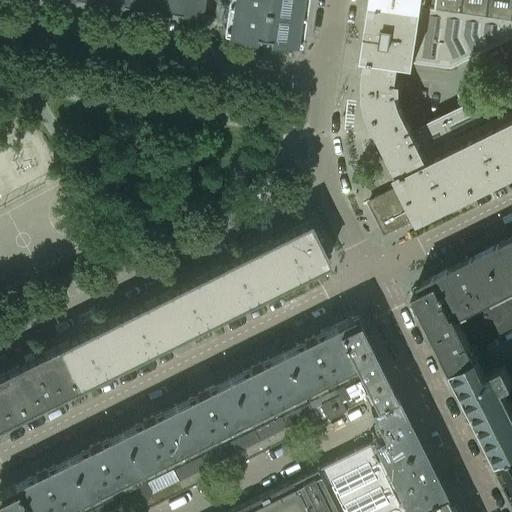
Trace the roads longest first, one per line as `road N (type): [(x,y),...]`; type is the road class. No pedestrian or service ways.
road 1 (residential): [(0,458),(369,274)]
road 2 (residential): [(0,343),(326,182)]
road 3 (residential): [(324,71),(0,22)]
road 4 (residential): [(185,511),(428,391)]
road 5 (residential): [(324,71),(365,65),(452,77),(511,50)]
road 6 (residential): [(369,274),(511,203)]
road 7 (residential): [(428,391),(369,274)]
